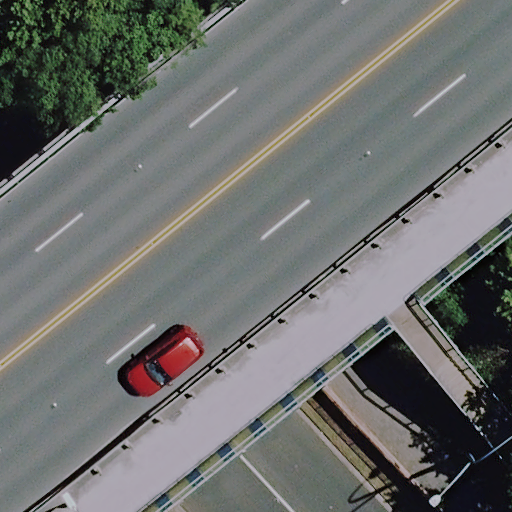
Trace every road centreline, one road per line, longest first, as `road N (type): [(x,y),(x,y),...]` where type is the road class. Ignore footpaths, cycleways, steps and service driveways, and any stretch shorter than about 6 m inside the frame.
road 1 (primary): [(511,40),(0,455)]
road 2 (primary): [(0,279),(344,0)]
road 3 (residential): [(0,212),(287,511)]
